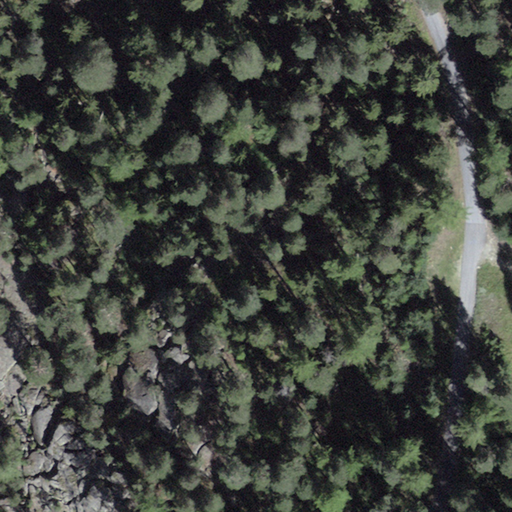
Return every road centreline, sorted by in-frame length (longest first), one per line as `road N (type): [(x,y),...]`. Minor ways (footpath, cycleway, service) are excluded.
road 1 (track): [(476,245),(463,94),(430,0)]
road 2 (track): [(461,448),(476,245)]
